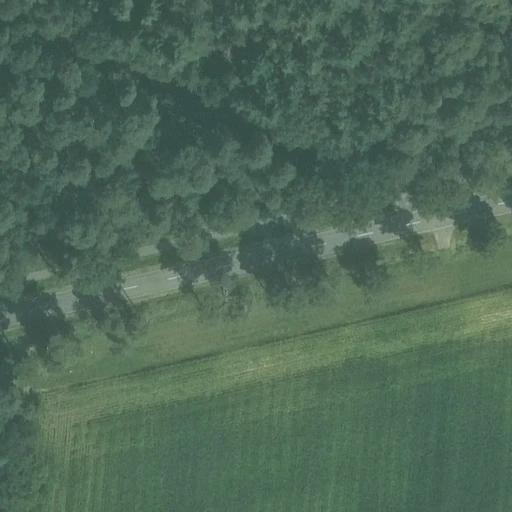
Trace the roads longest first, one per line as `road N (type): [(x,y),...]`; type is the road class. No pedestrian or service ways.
road 1 (secondary): [(511,200),(0,316)]
road 2 (track): [(408,224),(396,183),(358,158),(0,3)]
